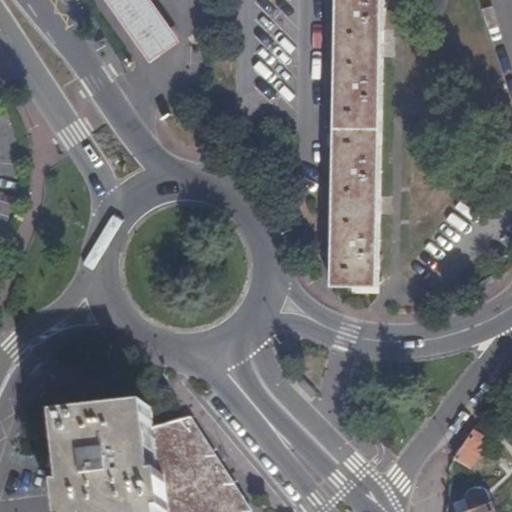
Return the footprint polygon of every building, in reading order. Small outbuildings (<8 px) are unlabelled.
[(110,0),(153,60),(184,40),(156,0),(110,0)] [(385,288),(388,0),(342,0),(339,287),(385,288)] [(72,511),(163,511),(156,439),(152,408),(62,418),(72,511)] [(483,435),(475,430),(456,457),(470,467),(486,444),(480,440),(483,435)] [(156,439),(163,511),(242,511),(192,431),(156,439)] [(495,511),(488,491),(484,489),(480,487),(477,487),(474,488),(471,490),(468,493),(467,497),(468,499),(471,511),(468,511),(495,511)]
